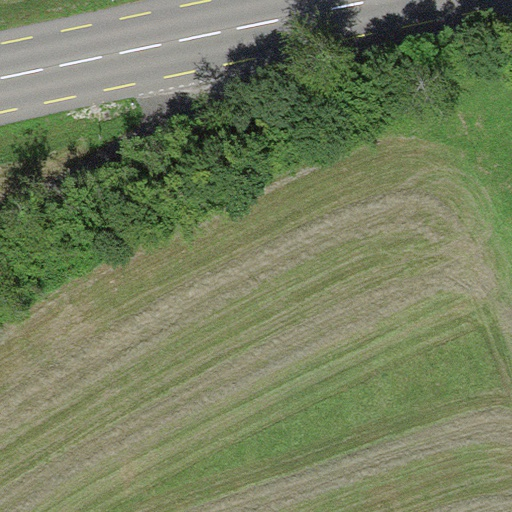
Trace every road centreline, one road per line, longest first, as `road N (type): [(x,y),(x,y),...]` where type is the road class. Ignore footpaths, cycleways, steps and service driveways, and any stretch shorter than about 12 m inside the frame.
road 1 (primary): [(0,81),(388,0)]
road 2 (track): [(0,213),(72,166),(199,41)]
